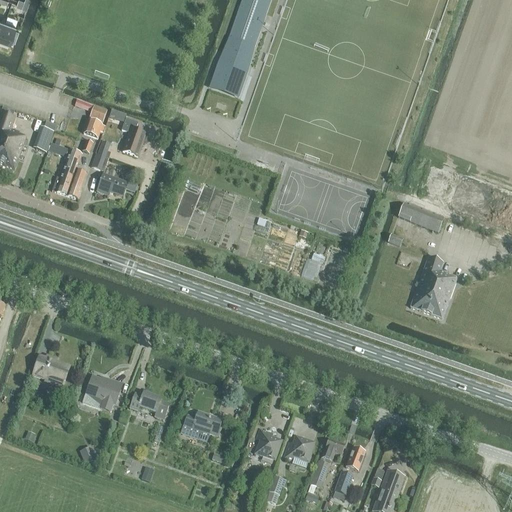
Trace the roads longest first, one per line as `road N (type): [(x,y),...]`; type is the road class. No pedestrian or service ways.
road 1 (tertiary): [(511,459),(0,280)]
road 2 (primary): [(511,401),(129,269)]
road 3 (primary): [(129,269),(0,218)]
road 4 (primary): [(0,226),(129,269)]
